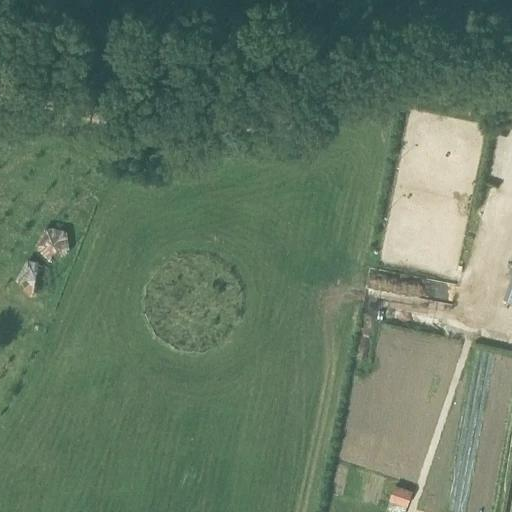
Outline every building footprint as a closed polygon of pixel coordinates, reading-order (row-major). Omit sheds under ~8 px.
[(41,233),(48,251),(58,247),(51,229),(41,233)] [(45,285),(47,259),(18,257),(16,290),(25,290),(26,283),(45,285)] [(396,320),(398,308),(376,305),(375,317),(396,320)] [(0,342),(0,375),(12,348),(0,342)] [(384,499),(404,503),(406,486),(387,483),(384,499)]
